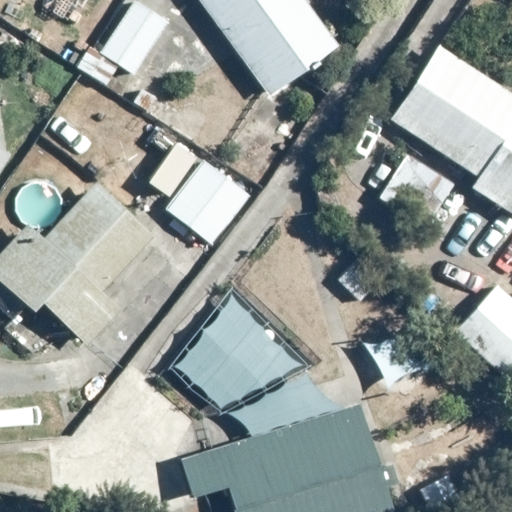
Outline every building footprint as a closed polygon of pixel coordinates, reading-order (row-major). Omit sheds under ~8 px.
[(307,0),(199,0),(269,97),(340,45),(307,0)] [(164,24),(129,1),(84,74),(105,87),(118,66),(132,75),(164,24)] [(511,90),(438,43),(389,118),(479,177),(472,186),(511,212),(511,90)] [(149,74),(130,98),(191,145),(210,120),(149,74)] [(132,126),(80,92),(47,142),(98,176),(132,126)] [(0,173),(13,154),(0,146),(0,173)] [(485,205),(402,152),(375,195),(458,247),(485,205)] [(249,196),(203,158),(164,206),(210,244),(249,196)] [(27,225),(0,255),(0,281),(37,315),(46,305),(87,343),(120,306),(105,292),(156,237),(97,184),(45,241),(27,225)] [(511,297),(497,282),(452,325),(511,387),(511,297)] [(412,320),(358,345),(381,395),(435,370),(412,320)] [(361,402),(179,458),(193,501),(231,490),(238,511),(394,511),(395,511),(361,402)]
